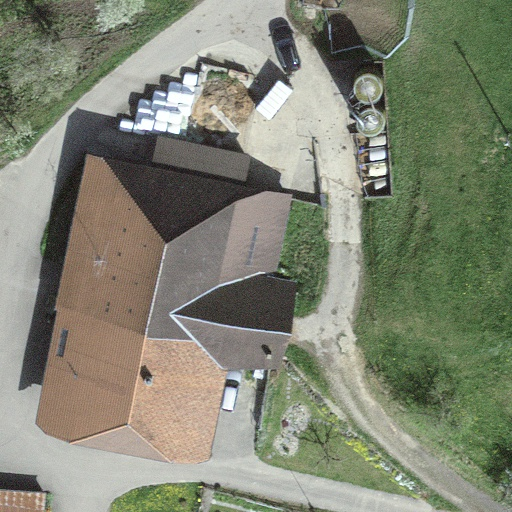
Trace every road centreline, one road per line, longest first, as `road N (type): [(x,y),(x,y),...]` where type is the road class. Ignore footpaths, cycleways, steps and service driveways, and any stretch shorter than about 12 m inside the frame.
road 1 (track): [(457,511),(438,478),(345,390),(330,346),(354,265),(348,130),(266,0)]
road 2 (track): [(0,234),(28,177),(113,95),(246,29),(264,0)]
road 3 (track): [(329,511),(216,489),(24,477),(0,467)]
